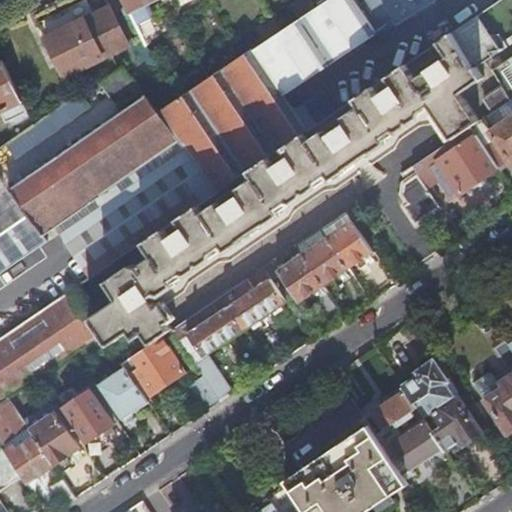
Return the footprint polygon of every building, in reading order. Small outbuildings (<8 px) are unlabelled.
[(397,22),(432,0),(367,0),(362,4),(359,0),(328,0),(239,59),(232,63),(160,111),(150,96),(14,188),(0,168),(0,275),(51,241),(47,235),(58,228),(72,249),(91,278),(145,242),(165,228),(179,219),(200,205),(251,170),(271,157),(285,147),(305,133),(309,131),(294,107),(284,91),(395,19),(397,22)] [(124,0),(131,13),(156,0),(124,0)] [(299,0),(293,3),(300,18),(315,8),(311,0),(299,0)] [(450,26),(476,14),(471,4),(446,17),(450,26)] [(59,34),(77,71),(129,45),(111,8),(59,34)] [(490,33),(479,16),(454,33),(475,68),(477,66),(507,46),(499,33),(490,33)] [(260,29),(266,40),(282,30),(275,18),(260,29)] [(485,78),(477,66),(475,68),(454,33),(441,42),(451,57),(418,79),(407,64),(389,77),(395,86),(381,96),(375,86),(357,98),(362,105),(346,116),(350,122),(329,136),(325,130),(310,140),(305,133),(285,147),(292,156),(277,166),(271,157),(251,170),(255,178),(240,188),(244,193),(223,207),(219,202),(204,212),(200,205),(179,219),(186,228),(171,238),(165,228),(145,242),(154,255),(140,265),(134,263),(109,280),(120,298),(93,317),(105,334),(111,343),(132,330),(137,337),(146,331),(153,342),(162,336),(172,329),(173,328),(169,322),(176,317),(165,301),(160,304),(154,296),(159,293),(164,293),(177,284),(175,280),(225,247),(228,250),(282,213),(280,209),(329,176),(333,179),(388,142),(385,137),(431,106),(453,139),(466,130),(470,127),(480,120),(462,93),(485,78)] [(65,77),(77,71),(59,34),(47,39),(65,77)] [(224,48),(232,63),(239,59),(231,44),(224,48)] [(511,54),(492,69),(502,87),(509,101),(511,99),(511,54)] [(9,122),(29,113),(3,60),(0,60),(0,112),(3,111),(9,122)] [(131,102),(146,91),(125,62),(98,80),(114,102),(123,95),(126,99),(131,102)] [(493,112),(509,102),(509,101),(502,87),(484,98),(493,112)] [(483,119),(480,120),(470,127),(476,135),(498,168),(499,168),(511,159),(511,99),(509,101),(509,102),(511,106),(511,114),(490,130),(483,119)] [(428,155),(413,165),(427,186),(440,178),(432,166),(438,162),(460,194),(498,168),(476,135),(470,127),(466,130),(453,139),(428,155)] [(416,224),(441,207),(429,189),(427,186),(413,165),(402,172),(407,179),(404,181),(402,194),(407,202),(403,205),(416,224)] [(349,268),(374,252),(353,220),(328,237),(349,268)] [(325,284),(349,268),(328,237),(304,253),(325,284)] [(279,270),(300,301),(325,284),(304,253),(279,270)] [(265,266),(250,276),(257,286),(272,276),(265,266)] [(250,276),(222,295),(244,328),(287,299),(272,276),(257,286),(250,276)] [(75,290),(0,340),(0,403),(11,397),(105,334),(93,317),(75,290)] [(222,295),(173,328),(172,329),(205,377),(221,401),(232,394),(206,354),(244,328),(222,295)] [(185,371),(162,336),(153,342),(124,361),(126,365),(125,366),(136,383),(142,379),(152,393),(185,371)] [(511,366),(511,348),(506,340),(496,346),(510,368),(511,366)] [(421,373),(404,385),(407,388),(416,402),(422,397),(432,412),(433,411),(455,397),(445,383),(449,380),(435,360),(419,370),(421,373)] [(133,412),(149,401),(136,383),(125,366),(99,383),(126,424),(136,417),(133,412)] [(476,381),(485,396),(502,385),(500,381),(500,380),(493,370),(476,381)] [(511,372),(500,380),(500,381),(502,385),(485,396),(509,432),(511,429),(511,372)] [(221,401),(205,377),(192,385),(208,410),(221,401)] [(92,388),(66,406),(89,440),(115,423),(92,388)] [(407,388),(372,410),(383,428),(384,429),(395,422),(397,426),(415,414),(413,410),(419,406),(416,402),(407,388)] [(445,446),(447,449),(462,439),(465,443),(483,431),(459,395),(455,397),(433,411),(442,424),(434,429),(445,446)] [(30,426),(11,397),(0,403),(0,442),(2,445),(30,426)] [(32,428),(37,435),(56,463),(81,446),(57,411),(32,428)] [(402,473),(445,446),(434,429),(428,420),(395,441),(393,438),(383,445),(402,473)] [(397,426),(395,422),(384,429),(383,428),(375,433),(383,445),(393,438),(402,432),(397,426)] [(364,511),(408,483),(402,473),(383,445),(375,433),(369,423),(286,478),(307,509),(308,511),(364,511)] [(6,451),(23,476),(24,476),(28,482),(56,463),(37,435),(16,450),(13,446),(6,451)] [(0,446),(0,491),(23,476),(6,451),(2,445),(0,446)] [(65,505),(77,497),(61,472),(48,480),(65,505)] [(308,511),(307,509),(303,511),(280,511),(273,501),(256,511),(308,511)]
